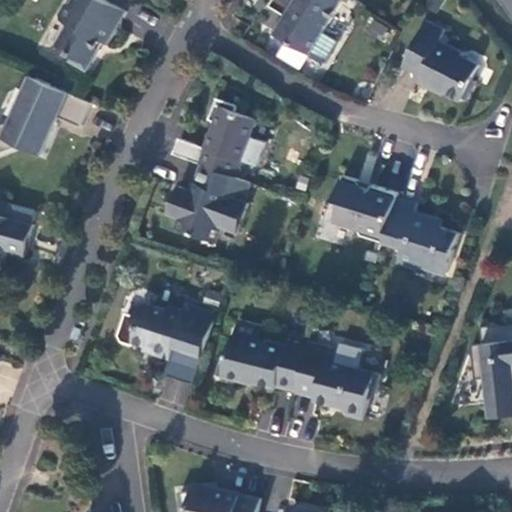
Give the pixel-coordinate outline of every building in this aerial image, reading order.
[(128,11),(108,0),(73,0),(73,2),(68,3),(62,14),(63,19),(71,23),(58,45),(75,55),(72,60),(90,70),(101,50),(98,48),(102,40),(109,44),(128,11)] [(274,0),(271,5),(288,16),(288,17),(278,33),(307,51),(318,34),(325,33),(344,0),(274,0)] [(375,19),(366,28),(383,43),(392,34),(375,19)] [(446,30),(428,20),(404,67),(422,76),(420,79),(430,84),(431,88),(444,94),(447,93),(463,101),(465,98),(469,100),(478,82),(474,79),(481,65),(462,56),(464,52),(441,41),(446,30)] [(325,33),(318,34),(307,51),(312,54),(325,33)] [(82,127),(93,103),(32,75),(12,122),(0,126),(0,153),(23,145),(44,155),(60,117),(82,127)] [(259,119),(219,98),(211,119),(217,121),(207,148),(181,138),(175,153),(201,163),(203,164),(238,177),(240,173),(244,161),(243,160),(259,119)] [(252,182),(238,177),(203,164),(196,182),(195,182),(192,190),(180,186),(170,213),(182,218),(178,227),(206,238),(211,224),(221,220),(224,226),(239,232),(250,203),(245,201),(245,200),(252,182)] [(364,235),(385,241),(399,197),(401,193),(376,185),(375,185),(374,185),(373,186),(373,187),(372,187),(372,188),(373,188),(372,188),(372,189),(363,186),(359,180),(345,175),(337,199),(343,201),(337,221),(361,228),(364,235)] [(419,204),(399,197),(385,241),(404,248),(399,262),(412,267),(418,263),(449,272),(461,233),(432,224),(434,216),(417,211),(419,204)] [(11,250),(27,254),(35,224),(0,214),(0,287),(7,262),(0,260),(0,253),(2,247),(11,250)] [(221,220),(211,224),(206,238),(218,242),(224,226),(221,220)] [(2,247),(0,253),(0,260),(7,262),(11,250),(2,247)] [(205,356),(219,313),(189,304),(187,311),(173,306),(167,309),(147,303),(141,306),(138,316),(127,313),(120,335),(124,342),(135,345),(136,342),(154,347),(152,352),(172,359),(176,347),(205,356)] [(484,343),(473,345),(477,379),(488,378),(493,417),(511,415),(511,322),(482,327),(484,343)] [(278,386),(298,391),(311,340),(291,335),(288,345),(269,340),(264,342),(235,335),(228,360),(222,363),(219,375),(240,380),(246,376),(257,379),(257,382),(278,388),(278,386)] [(332,346),(311,340),(298,391),(297,392),(317,397),(317,400),(343,407),(347,414),(366,419),(371,398),(378,394),(383,374),(360,368),(361,366),(358,361),(331,353),(332,346)] [(163,377),(160,402),(187,405),(190,380),(163,377)] [(259,511),(263,499),(229,491),(229,495),(219,496),(218,487),(182,492),(183,511),(259,511)]
